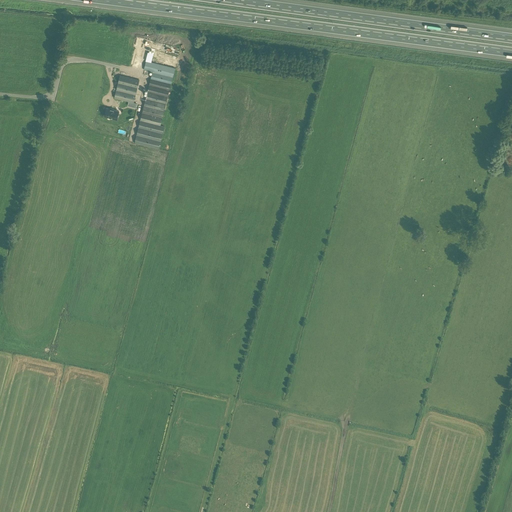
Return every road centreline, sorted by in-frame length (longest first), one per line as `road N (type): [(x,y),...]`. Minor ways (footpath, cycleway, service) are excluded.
road 1 (motorway): [(112,0),(511,52)]
road 2 (motorway): [(511,38),(227,0)]
